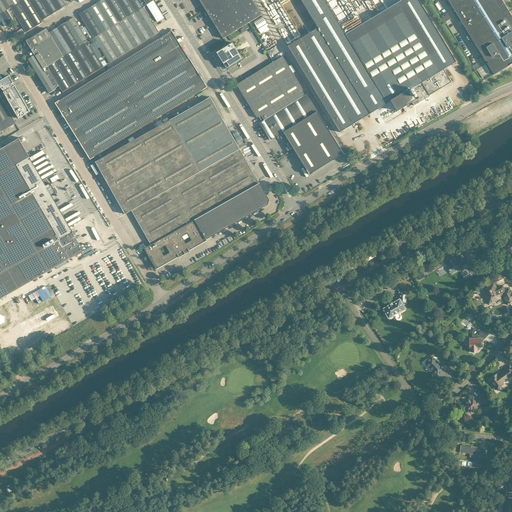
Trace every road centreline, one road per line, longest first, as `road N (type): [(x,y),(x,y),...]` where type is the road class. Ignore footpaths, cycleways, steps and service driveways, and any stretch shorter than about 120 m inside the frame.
road 1 (tertiary): [(0,464),(334,280)]
road 2 (unclassified): [(163,300),(13,58)]
road 3 (residential): [(334,280),(418,404),(474,511)]
road 4 (tertiary): [(301,206),(511,85)]
road 5 (tertiary): [(279,179),(167,0)]
road 6 (tertiary): [(0,397),(163,300)]
road 7 (tertiary): [(334,280),(484,194)]
road 8 (tertiary): [(163,300),(292,212)]
road 9 (track): [(329,511),(322,493),(251,423)]
